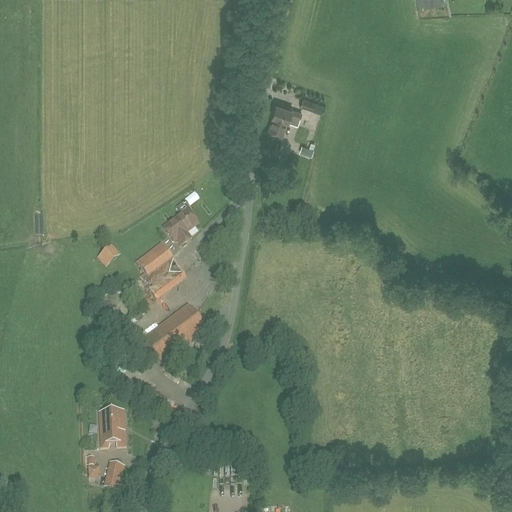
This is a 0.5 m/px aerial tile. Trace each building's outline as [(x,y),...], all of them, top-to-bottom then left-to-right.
[(312,112),(315,103),(303,99),(300,108),(312,112)] [(277,105),(276,105),(272,118),(273,118),(268,134),(282,139),(287,122),(288,123),(290,116),(300,120),(302,114),(284,108),(285,105),(278,103),(277,105)] [(187,211),(163,229),(174,243),(176,241),(181,247),(191,240),(186,233),(198,225),(187,211)] [(213,231),(216,250),(229,248),(226,229),(213,231)] [(106,268),(121,255),(112,245),(97,259),(106,268)] [(161,245),(136,264),(144,275),(139,279),(156,301),(186,278),(161,245)] [(141,341),(161,366),(207,331),(187,306),(141,341)] [(99,413),(101,449),(109,448),(110,442),(115,442),(116,448),(125,448),(124,412),(99,413)] [(109,460),(102,484),(118,489),(125,465),(109,460)] [(99,467),(88,468),(88,479),(100,478),(99,467)]
